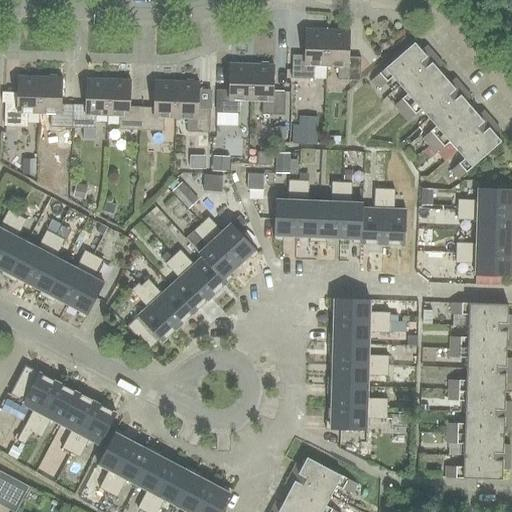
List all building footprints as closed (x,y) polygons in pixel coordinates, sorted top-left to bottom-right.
[(327,67),(328,30),(306,30),(305,56),(293,56),(293,79),(315,80),(315,66),(327,67)] [(361,80),(362,58),(350,58),(351,31),(328,30),(327,67),(339,67),(338,81),(359,81),(361,80)] [(415,43),(373,80),(380,89),(393,78),(401,86),(435,56),(427,46),(422,51),(415,43)] [(408,95),(395,106),(402,114),(444,77),(438,70),(443,65),(435,56),(401,86),(408,95)] [(251,101),(253,65),(231,64),(230,91),(218,90),(217,114),(239,114),(240,101),(251,101)] [(285,116),(286,93),(274,92),(275,66),(253,65),(251,101),(263,101),(263,115),(285,116)] [(40,114),(41,78),(19,77),(18,94),(3,93),(3,103),(6,103),(5,127),(28,127),(28,114),(40,114)] [(444,77),(402,114),(409,121),(422,110),(429,119),(464,88),(455,79),(450,83),(444,77)] [(74,129),(74,106),(62,105),(63,79),(41,78),(40,114),(52,114),(51,128),(74,129)] [(108,116),(109,80),(87,80),(86,106),(74,106),(74,129),(96,130),(96,116),(108,116)] [(142,131),(143,108),(131,107),(132,81),(109,80),(108,116),(120,117),(119,130),(142,131)] [(177,119),(178,83),(156,82),(155,108),(143,108),(142,131),(164,132),(165,118),(177,119)] [(210,134),(211,110),(199,110),(200,83),(178,83),(177,119),(188,119),(188,133),(210,134)] [(436,127),(423,139),(430,146),(473,109),(467,102),(472,98),(464,88),(429,119),(436,127)] [(473,109),(430,146),(437,154),(450,142),(458,151),(492,121),(484,111),(479,116),(473,109)] [(465,160),(452,171),(459,180),(502,142),(495,135),(500,130),(492,121),(458,151),(465,160)] [(292,125),(292,142),(316,143),(317,126),(299,126),(292,125)] [(277,128),(276,140),(285,140),(286,128),(277,128)] [(330,137),(329,145),(341,146),(341,137),(330,137)] [(430,146),(423,153),(430,160),(437,154),(430,146)] [(272,166),(272,153),(258,153),(258,165),(272,166)] [(278,155),(277,175),(288,176),(289,155),(278,155)] [(213,159),(213,171),(228,172),(228,160),(213,159)] [(344,171),(343,182),(351,183),(352,172),(344,171)] [(199,201),(183,184),(181,186),(177,181),(169,189),(173,192),(190,210),(199,201)] [(276,201),(275,241),(284,241),(284,237),(297,237),(299,181),(289,181),(289,201),(276,201)] [(299,181),(297,237),(310,238),(310,242),(318,243),(320,202),(308,202),(309,182),(299,181)] [(320,202),(318,243),(327,243),(327,238),(340,239),(342,183),(332,183),(332,203),(320,202)] [(342,183),(340,239),(353,239),(353,244),(362,245),(364,209),(364,204),(352,204),(352,184),(342,183)] [(77,184),(73,197),(85,200),(88,187),(77,184)] [(364,209),(362,245),(383,246),(386,190),(376,189),(375,209),(364,209)] [(422,189),(421,206),(432,207),(433,190),(422,189)] [(458,200),(458,210),(511,212),(511,189),(479,189),(479,201),(458,200)] [(386,190),(383,246),(405,247),(407,211),(395,210),(396,190),(386,190)] [(106,203),(104,212),(113,215),(116,206),(106,203)] [(511,212),(458,210),(458,220),(478,221),(478,233),(511,233),(511,212)] [(0,250),(18,216),(9,211),(0,228),(0,250)] [(18,216),(0,250),(0,269),(4,271),(1,275),(9,279),(28,244),(18,238),(27,220),(18,216)] [(209,218),(202,225),(240,266),(250,257),(253,260),(260,254),(232,224),(223,233),(209,218)] [(239,218),(233,224),(239,231),(246,224),(239,218)] [(202,225),(195,231),(208,246),(199,255),(203,258),(227,284),(233,278),(230,274),(240,266),(202,225)] [(101,226),(97,233),(104,236),(107,229),(101,226)] [(28,244),(9,279),(16,283),(19,279),(30,285),(56,236),(47,231),(38,249),(28,244)] [(457,243),(457,253),(511,255),(511,233),(478,233),(477,244),(457,243)] [(56,236),(30,285),(42,291),(40,296),(47,299),(66,264),(56,258),(65,240),(56,236)] [(66,264),(47,299),(55,303),(57,299),(69,305),(94,256),(86,251),(76,269),(66,264)] [(181,251),(173,257),(211,298),(227,284),(203,258),(195,266),(181,251)] [(511,268),(511,265),(511,255),(457,253),(456,263),(476,264),(476,276),(511,277),(511,268)] [(94,256),(69,305),(80,311),(78,316),(86,320),(105,284),(94,278),(103,260),(94,256)] [(173,257),(166,264),(180,279),(171,287),(195,313),(211,298),(173,257)] [(149,280),(142,287),(180,328),(195,313),(171,287),(163,295),(149,280)] [(148,308),(128,327),(150,351),(161,341),(163,343),(180,328),(142,287),(140,284),(132,291),(148,308)] [(330,299),(330,309),(335,309),(334,322),(390,323),(390,313),(370,313),(371,301),(330,299)] [(452,303),(452,315),(469,315),(469,327),(511,328),(511,315),(509,315),(509,305),(452,303)] [(329,335),(329,343),(369,344),(370,333),(390,333),(390,323),(334,322),(334,335),(329,335)] [(451,337),(451,348),(507,350),(508,341),(511,340),(511,328),(469,327),(468,338),(451,337)] [(329,343),(329,352),(333,352),(333,365),(389,366),(389,356),(369,356),(369,344),(329,343)] [(451,348),(450,358),(468,358),(467,370),(511,371),(511,358),(507,359),(507,350),(451,348)] [(328,378),(328,386),(368,387),(368,376),(389,376),(389,366),(333,365),(333,378),(328,378)] [(33,433),(59,384),(26,366),(11,395),(24,402),(23,405),(34,411),(18,441),(26,445),(31,436),(32,436),(33,433)] [(450,381),(449,391),(506,393),(506,384),(511,383),(511,371),(467,370),(467,381),(450,381)] [(59,384),(33,433),(42,438),(52,420),(62,425),(78,394),(59,384)] [(328,386),(327,395),(332,395),(332,408),(388,410),(388,400),(368,399),(368,387),(328,386)] [(449,391),(449,401),(466,402),(466,413),(511,415),(511,405),(511,402),(505,402),(506,393),(449,391)] [(78,394),(62,425),(72,431),(63,449),(71,453),(97,404),(78,394)] [(97,404),(71,453),(80,458),(90,440),(101,446),(117,414),(97,404)] [(327,421),(326,430),(367,431),(367,419),(387,420),(388,410),(332,408),(331,421),(327,421)] [(448,424),(448,434),(504,436),(505,427),(511,427),(511,415),(466,413),(465,424),(448,424)] [(392,418),(391,430),(408,431),(408,419),(392,418)] [(117,429),(99,465),(109,471),(100,489),(109,493),(135,444),(123,438),(126,434),(117,429)] [(448,434),(447,444),(465,445),(464,456),(510,458),(511,445),(504,445),(504,436),(448,434)] [(135,444),(109,493),(118,498),(127,480),(137,485),(156,450),(149,446),(147,450),(135,444)] [(156,450),(137,485),(148,491),(138,509),(144,511),(147,511),(173,464),(162,458),(164,454),(156,450)] [(447,467),(446,478),(503,480),(503,470),(510,470),(510,458),(464,456),(464,468),(447,467)] [(297,464),(291,475),(332,496),(337,486),(353,494),(358,484),(308,458),(303,467),(297,464)] [(173,464),(147,511),(159,511),(165,500),(176,506),(194,470),(187,466),(185,470),(173,464)] [(194,470),(176,506),(186,511),(185,511),(196,511),(211,484),(200,478),(202,474),(194,470)] [(0,504),(14,511),(17,511),(30,488),(0,471),(0,504)] [(291,475),(285,486),(291,489),(287,497),(314,511),(337,511),(326,506),(332,496),(291,475)] [(211,484),(196,511),(221,511),(233,490),(225,486),(223,490),(211,484)] [(277,502),(271,511),(314,511),(287,497),(283,505),(277,502)]
